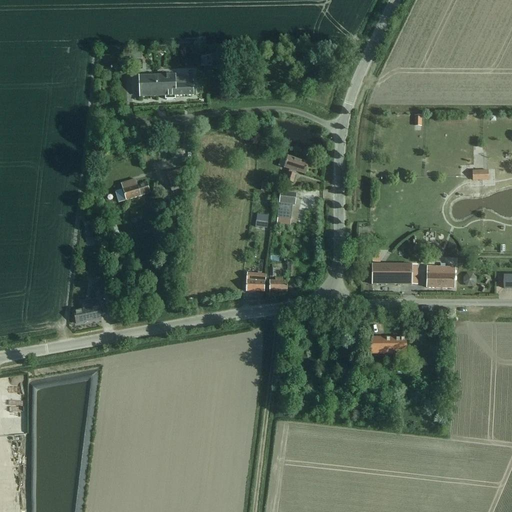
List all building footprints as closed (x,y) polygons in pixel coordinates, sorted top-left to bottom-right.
[(179,75),(138,76),(139,97),(165,97),(165,99),(175,99),(175,96),(192,96),(192,78),(179,79),(179,75)] [(296,175),(295,175),(296,171),(306,175),(309,164),(288,157),(284,168),(290,170),(289,173),(286,181),(293,183),(296,175)] [(181,168),(166,172),(168,179),(183,175),(181,168)] [(488,171),(473,171),(473,181),(488,180),(488,171)] [(150,193),(147,182),(137,185),(135,179),(121,184),(122,189),(115,192),(119,203),(150,193)] [(170,184),(171,191),(185,188),(183,181),(170,184)] [(262,191),(274,193),(275,186),(263,184),(262,191)] [(295,195),(279,193),(278,204),(294,206),(295,195)] [(260,194),(259,202),(268,202),(268,195),(260,194)] [(92,225),(84,226),(87,239),(94,238),(92,225)] [(411,285),(411,265),(372,265),(372,285),(411,285)] [(455,290),(456,276),(456,269),(429,268),(428,288),(428,289),(437,289),(455,290)] [(247,292),(265,291),(264,274),(247,274),(247,292)] [(288,293),(289,279),(276,278),(276,282),(270,281),(270,292),(288,293)] [(100,309),(106,308),(106,305),(101,279),(93,280),(97,307),(78,310),(78,308),(75,309),(75,310),(74,311),(76,323),(102,319),(100,309)] [(407,337),(370,337),(370,354),(396,354),(396,360),(407,360),(407,337)]
